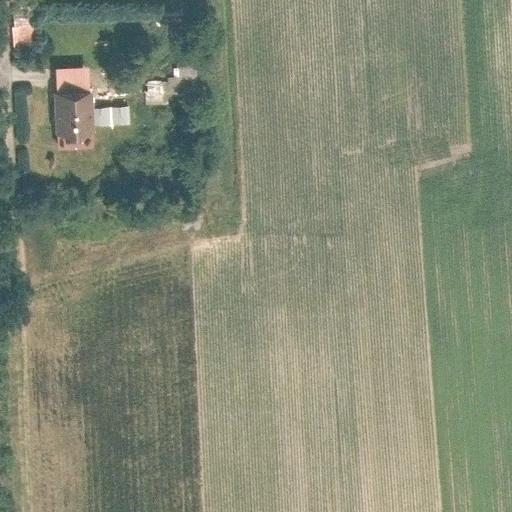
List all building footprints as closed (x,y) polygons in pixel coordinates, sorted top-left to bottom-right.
[(9,9),(9,26),(28,26),(28,8),(9,9)] [(33,44),(32,26),(28,26),(9,26),(10,44),(33,44)] [(194,105),(191,55),(177,56),(178,66),(171,67),(172,76),(165,76),(165,80),(147,81),(148,103),(174,102),(175,106),(194,105)] [(53,65),(54,90),(88,89),(87,64),(53,65)] [(55,129),(90,128),(90,123),(90,105),(89,89),(88,89),(54,90),(55,129)] [(127,104),(90,105),(90,123),(127,122),(127,104)] [(90,128),(55,129),(55,147),(91,146),(90,128)]
